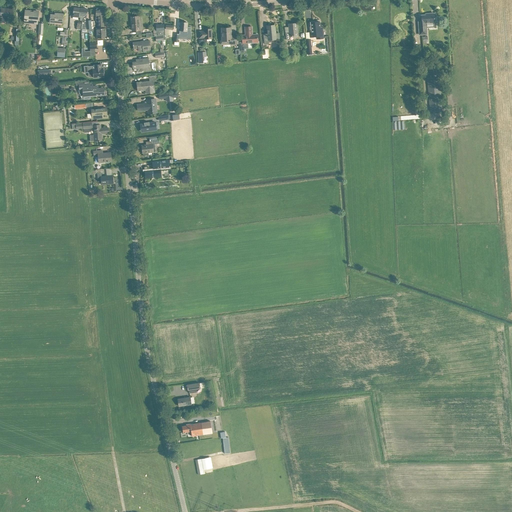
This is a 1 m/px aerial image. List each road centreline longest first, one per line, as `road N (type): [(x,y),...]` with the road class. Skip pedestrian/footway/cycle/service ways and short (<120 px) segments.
road 1 (unclassified): [(184,511),(145,330),(110,0)]
road 2 (tertiary): [(110,0),(309,0)]
road 3 (track): [(219,511),(330,499),(357,511)]
